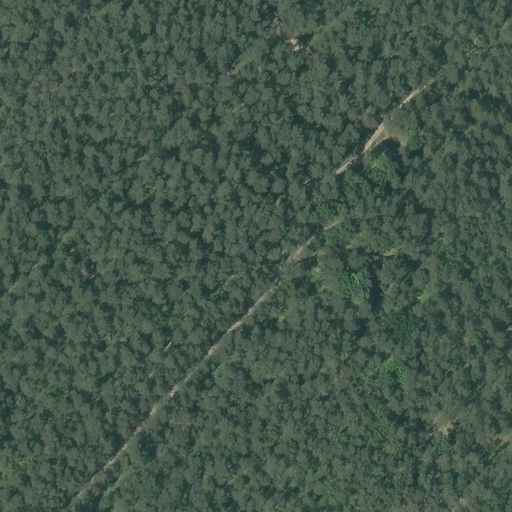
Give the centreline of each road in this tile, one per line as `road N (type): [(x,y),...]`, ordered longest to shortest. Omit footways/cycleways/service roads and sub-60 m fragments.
road 1 (unknown): [(73,511),(267,291),(306,194),(361,164),(403,103),(474,55),(511,12)]
road 2 (track): [(267,291),(311,238),(373,189),(389,159),(380,132),(246,0)]
